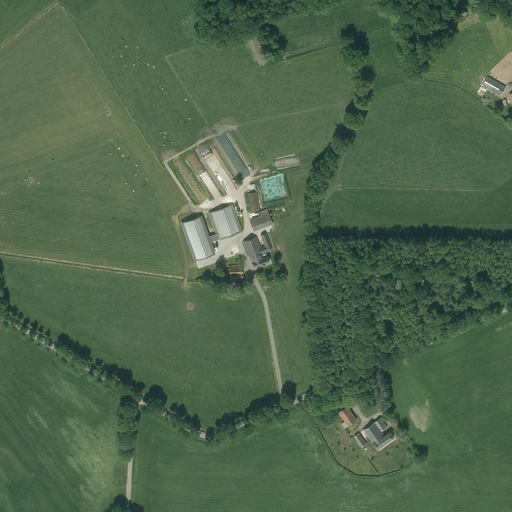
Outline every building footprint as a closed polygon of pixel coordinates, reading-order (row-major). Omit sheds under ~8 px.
[(461,8),(456,16),(462,21),(467,13),(461,8)] [(482,85),(501,96),(506,86),(488,76),(482,85)] [(199,195),(203,192),(199,184),(194,187),(199,195)] [(259,212),(256,192),(247,193),(250,213),(259,212)] [(242,231),(232,204),(208,213),(218,240),(242,231)] [(249,219),(254,231),(273,224),(267,208),(259,211),(261,216),(249,219)] [(200,217),(181,224),(194,262),(214,255),(200,217)] [(266,233),(261,235),(265,246),(260,248),(256,237),(243,242),(249,257),(250,257),(252,262),(254,267),(260,264),(260,265),(265,263),(269,261),(267,256),(265,251),(272,249),(266,233)] [(243,280),(242,265),(229,265),(230,281),(237,280),(237,285),(243,285),(243,280)] [(345,421),(341,424),(345,428),(357,420),(347,405),(338,412),(345,421)] [(381,418),(364,430),(377,449),(394,437),(390,432),(385,435),(381,430),(387,426),(381,418)] [(354,436),(361,446),(366,443),(359,433),(354,436)]
